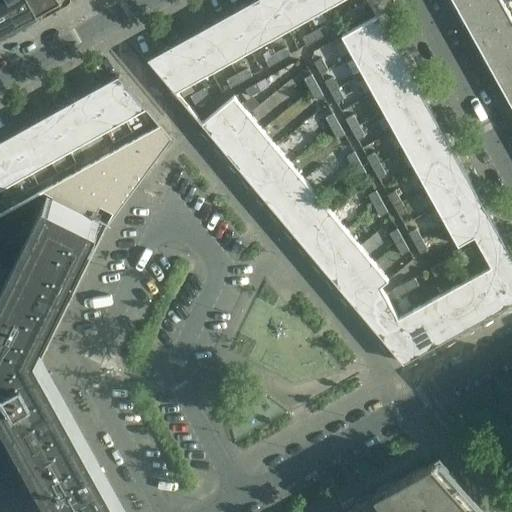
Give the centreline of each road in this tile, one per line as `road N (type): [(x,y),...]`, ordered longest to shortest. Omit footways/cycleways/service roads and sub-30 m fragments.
road 1 (residential): [(244,505),(176,379),(216,289),(207,254),(171,236),(154,242),(90,379),(162,511)]
road 2 (residential): [(244,505),(511,364)]
road 3 (residential): [(511,167),(420,0)]
road 4 (residential): [(0,87),(158,0)]
